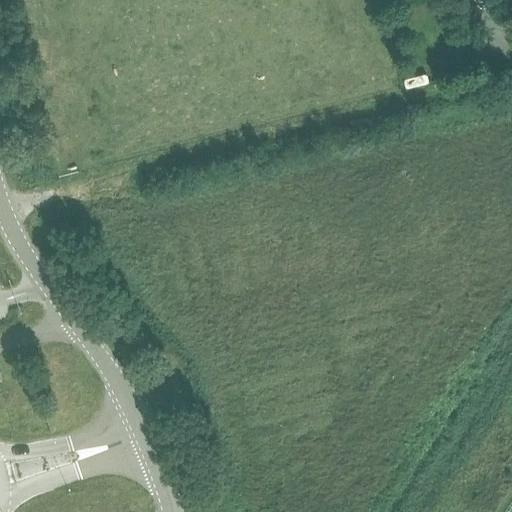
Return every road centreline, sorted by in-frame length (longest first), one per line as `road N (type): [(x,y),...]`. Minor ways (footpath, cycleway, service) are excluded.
road 1 (unclassified): [(145,437),(19,248),(0,200)]
road 2 (unclassified): [(0,497),(145,437)]
road 3 (unclassified): [(145,437),(0,455)]
